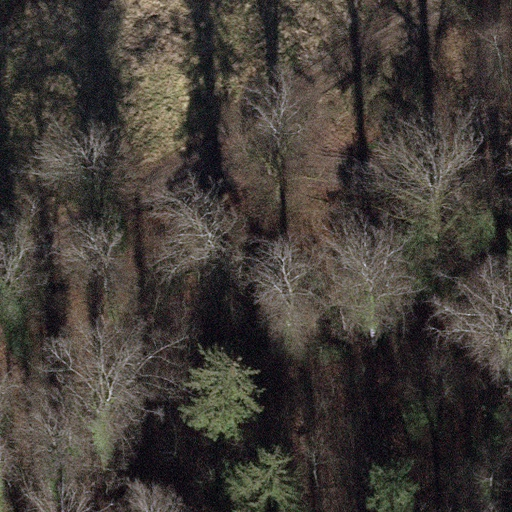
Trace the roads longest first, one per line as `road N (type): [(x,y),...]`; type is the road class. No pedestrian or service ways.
road 1 (track): [(196,171),(475,0)]
road 2 (track): [(196,171),(493,201),(511,213)]
road 3 (track): [(196,171),(0,253)]
road 4 (track): [(406,36),(493,201)]
